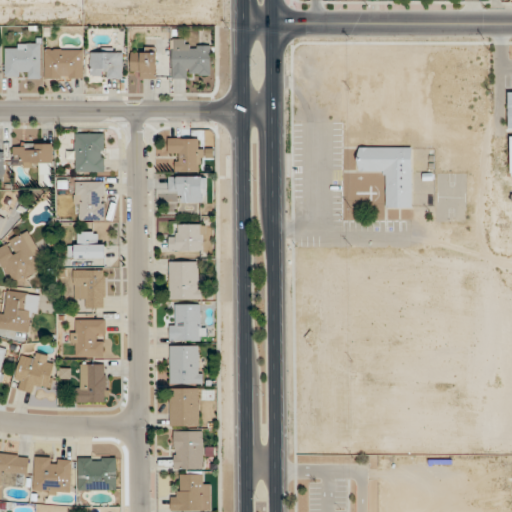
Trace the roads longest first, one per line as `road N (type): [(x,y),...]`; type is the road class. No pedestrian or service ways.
road 1 (secondary): [(277,511),(271,0)]
road 2 (secondary): [(242,23),(245,511)]
road 3 (residential): [(140,511),(139,113)]
road 4 (tertiary): [(0,113),(273,114)]
road 5 (tertiary): [(511,24),(242,23)]
road 6 (residential): [(0,420),(140,425)]
